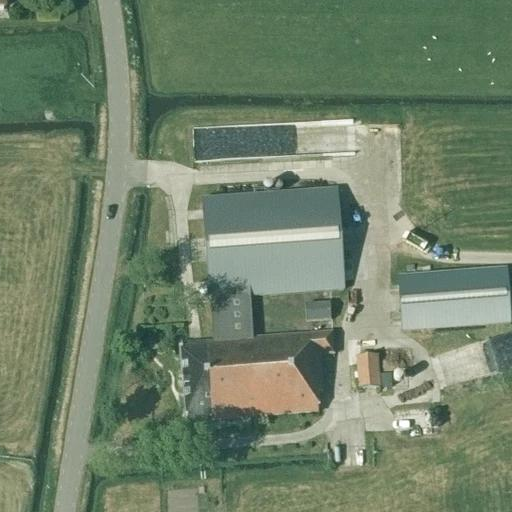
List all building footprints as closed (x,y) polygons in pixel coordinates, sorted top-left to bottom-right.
[(249,298),(343,292),(336,192),(203,201),(209,301),(211,301),(213,343),(181,345),(181,351),(179,351),(184,417),(185,417),(186,423),(318,413),(316,394),(321,394),(319,357),(333,356),(331,335),(252,340),(249,298)] [(398,280),(402,335),(510,327),(506,272),(398,280)] [(303,305),(304,323),(330,321),(329,304),(303,305)] [(379,373),(377,356),(355,358),(356,390),(391,388),(390,372),(379,373)] [(391,410),(394,439),(442,435),(440,406),(391,410)]
